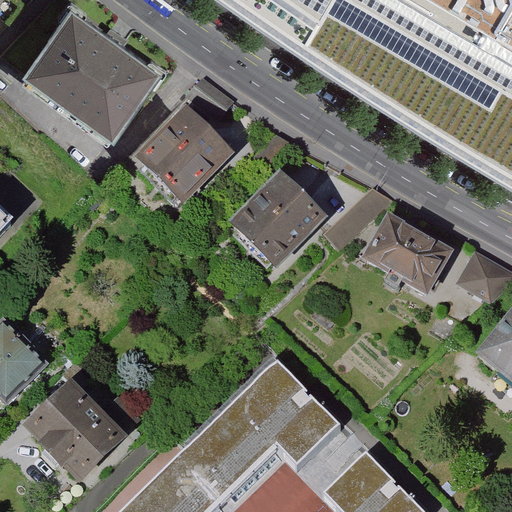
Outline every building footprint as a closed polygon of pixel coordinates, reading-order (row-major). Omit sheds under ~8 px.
[(511,0),(214,0),(378,112),(511,192),(511,0)] [(114,144),(162,76),(71,13),(23,80),(114,144)] [(237,106),(205,82),(190,102),(223,126),(237,106)] [(235,165),(186,118),(135,170),(184,218),(235,165)] [(279,183),(227,235),(277,283),(328,231),(279,183)] [(373,192),(324,239),(339,254),(395,206),(373,192)] [(0,237),(12,224),(0,213),(0,237)] [(453,259),(388,223),(361,269),(427,306),(453,259)] [(511,273),(480,256),(463,286),(509,312),(473,356),(511,387),(511,273)] [(338,327),(320,314),(314,321),(332,334),(338,327)] [(48,372),(9,333),(0,341),(0,395),(12,408),(48,372)] [(420,511),(370,461),(327,504),(335,511),(225,511),(282,457),(301,477),(344,433),(280,368),(132,511),(420,511)] [(132,449),(78,395),(34,438),(52,456),(49,459),(69,478),(72,475),(89,492),(132,449)] [(144,427),(121,404),(109,415),(131,439),(144,427)]
